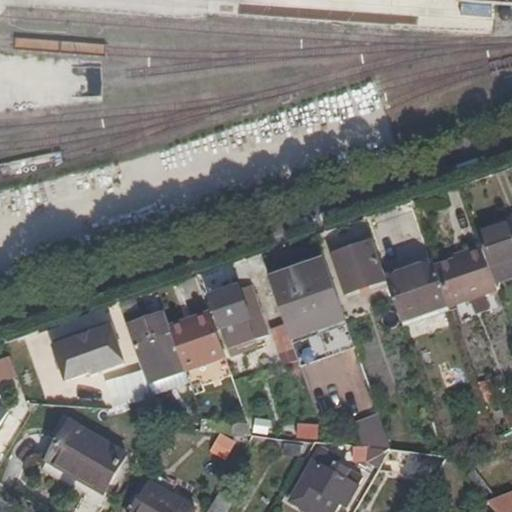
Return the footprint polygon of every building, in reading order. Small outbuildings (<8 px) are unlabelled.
[(482,242),(490,265),(511,257),(511,219),(479,231),(482,242)] [(436,266),(450,305),(498,289),(496,283),(490,265),(482,242),(454,252),(456,257),(436,263),(436,266)] [(374,244),(335,257),(347,297),(386,284),(374,244)] [(280,274),(307,344),(358,327),(347,297),(335,257),(280,274)] [(511,257),(490,265),(496,283),(511,277),(511,257)] [(389,281),(406,330),(421,326),(419,319),(451,307),(450,305),(436,266),(422,270),(421,266),(402,272),(403,277),(389,281)] [(216,295),(226,329),(238,325),(266,316),(257,288),(245,292),(243,286),(216,295)] [(131,323),(151,382),(190,369),(173,326),(168,311),(131,323)] [(273,337),(266,316),(238,325),(244,346),(273,337)] [(191,321),(173,326),(190,369),(191,372),(230,359),(216,319),(193,327),(191,321)] [(129,363),(115,325),(99,331),(100,335),(85,341),(83,336),(58,344),(71,379),(93,372),(94,375),(129,363)] [(99,331),(83,336),(85,341),(100,335),(99,331)] [(12,355),(0,359),(0,383),(19,377),(12,355)] [(462,357),(447,362),(457,391),(472,386),(462,357)] [(370,414),(363,393),(330,403),(338,431),(360,425),(357,418),(370,414)] [(0,403),(0,436),(14,412),(0,403)] [(73,423),(51,461),(107,496),(130,459),(73,423)] [(320,439),(320,424),(299,423),(298,438),(320,439)] [(227,460),(238,442),(222,433),(211,451),(227,460)] [(440,483),(446,458),(387,445),(381,470),(440,483)] [(463,450),(449,455),(486,499),(507,491),(493,462),(479,469),(463,450)] [(347,504),(359,484),(315,459),(291,500),(308,509),(311,511),(323,490),(342,501),(347,504)] [(155,483),(138,511),(195,511),(198,508),(155,483)] [(335,511),(342,501),(323,490),(311,511),(312,511),(335,511)] [(230,511),(237,501),(223,492),(211,511),(230,511)]
